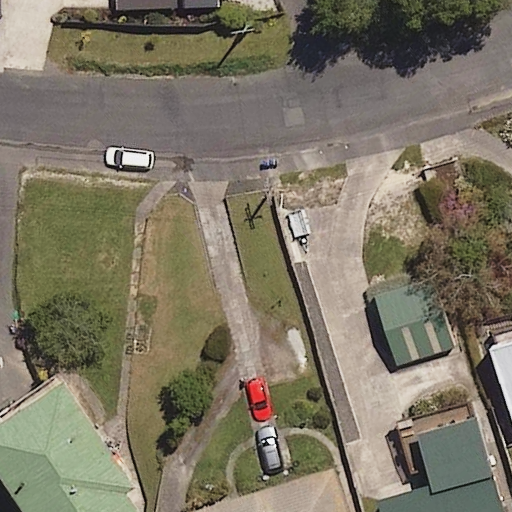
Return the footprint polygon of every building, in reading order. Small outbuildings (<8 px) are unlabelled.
[(455,348),(435,279),(376,297),(397,366),(455,348)] [(511,346),(494,352),(511,407),(511,346)] [(147,511),(65,383),(0,424),(0,474),(24,511),(147,511)] [(502,511),(477,421),(422,438),(437,488),(381,504),(383,511),(502,511)] [(347,511),(334,470),(202,511),(347,511)]
